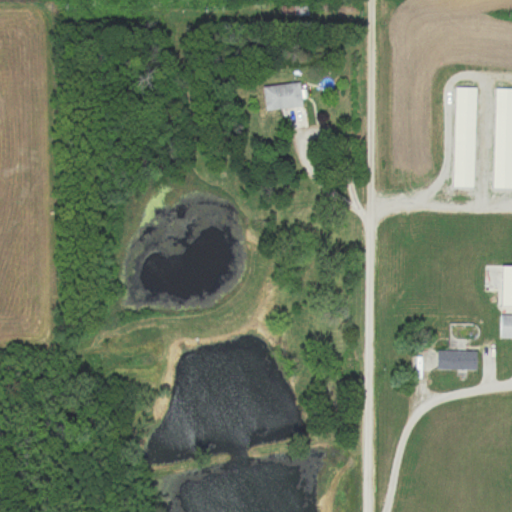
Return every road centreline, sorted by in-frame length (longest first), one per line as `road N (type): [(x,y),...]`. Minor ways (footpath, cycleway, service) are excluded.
road 1 (residential): [(368,511),(376,103),(370,0)]
road 2 (residential): [(385,511),(413,413),(438,397),(511,383),(504,208),(375,207)]
